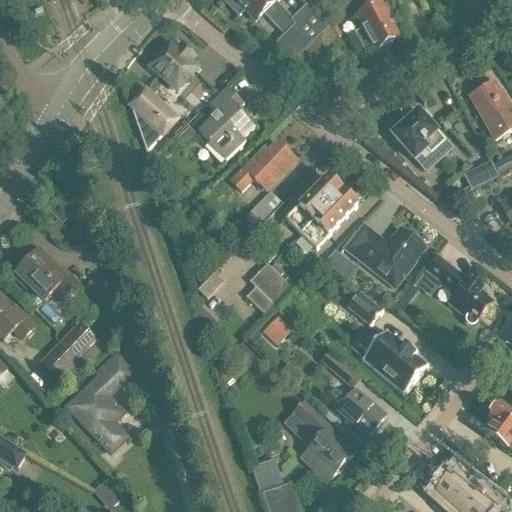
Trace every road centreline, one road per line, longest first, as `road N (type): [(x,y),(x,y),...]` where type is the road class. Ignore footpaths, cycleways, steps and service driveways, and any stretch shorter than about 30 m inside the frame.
road 1 (residential): [(357,511),(511,321)]
road 2 (residential): [(511,275),(321,127)]
road 3 (residential): [(321,127),(354,102),(511,23)]
road 4 (residential): [(321,127),(174,0)]
road 5 (unclassified): [(54,111),(157,0)]
road 6 (residential): [(0,221),(54,111)]
